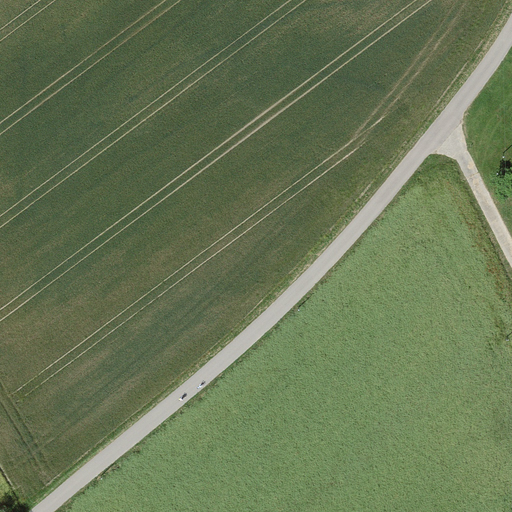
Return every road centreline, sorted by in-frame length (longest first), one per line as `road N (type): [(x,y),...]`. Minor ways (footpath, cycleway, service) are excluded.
road 1 (unclassified): [(511,33),(357,234),(265,326),(42,511)]
road 2 (track): [(443,128),(511,252)]
